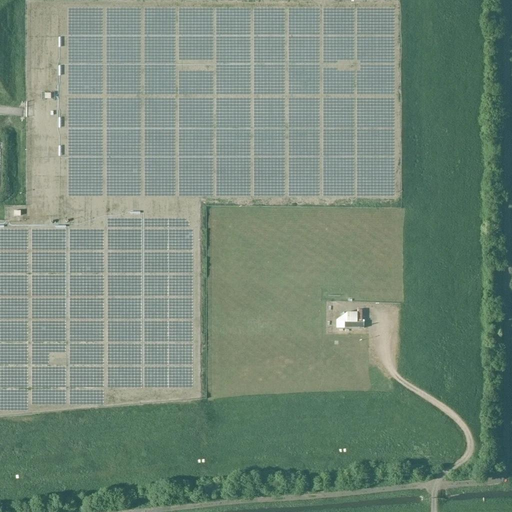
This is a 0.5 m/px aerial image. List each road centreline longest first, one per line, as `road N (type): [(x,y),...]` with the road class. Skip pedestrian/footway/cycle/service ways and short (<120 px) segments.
road 1 (track): [(140,511),(479,483),(504,474),(508,0)]
road 2 (track): [(389,315),(391,369),(458,420),(470,440),(465,457),(435,484),(433,511)]
